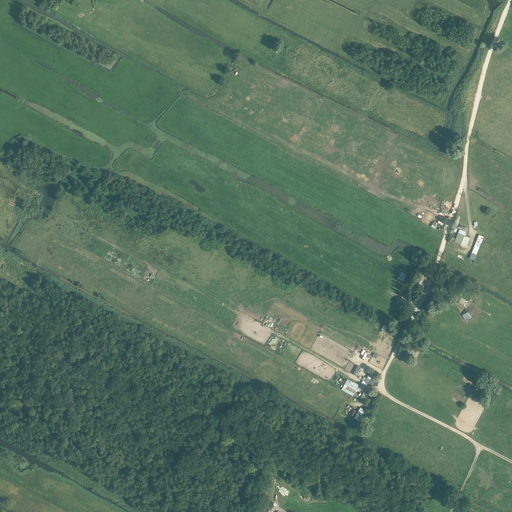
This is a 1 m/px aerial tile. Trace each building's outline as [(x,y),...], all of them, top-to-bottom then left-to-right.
[(459,229),(454,242),(460,244),(466,246),(468,238),(464,236),(466,231),(459,229)] [(470,257),(475,259),(484,236),(479,234),(470,257)] [(412,282),(423,287),(430,272),(419,267),(412,282)] [(405,274),(400,271),(397,279),(402,281),(405,274)] [(452,292),(442,285),(437,293),(448,299),(452,292)] [(406,346),(403,352),(413,358),(416,352),(406,346)] [(379,378),(374,375),(369,383),(375,386),(379,378)] [(347,379),(341,390),(364,403),(371,390),(366,388),(361,395),(355,392),(359,385),(347,379)] [(361,407),(356,417),(361,420),(360,423),(366,426),(371,417),(368,415),(370,412),(361,407)]
